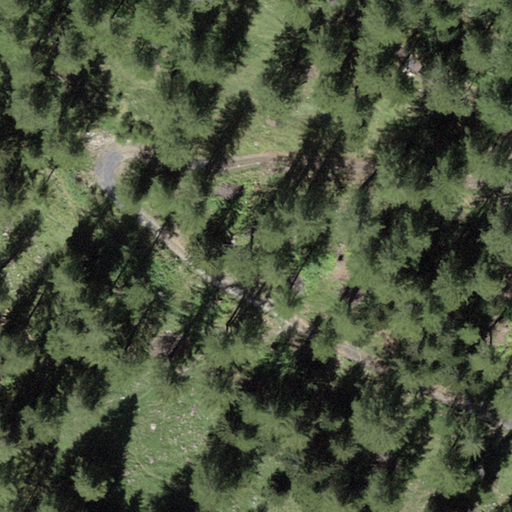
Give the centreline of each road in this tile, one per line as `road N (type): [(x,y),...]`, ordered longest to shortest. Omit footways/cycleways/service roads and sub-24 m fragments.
road 1 (track): [(511,177),(132,149),(106,161),(110,190),(222,281),(511,413)]
road 2 (track): [(327,0),(511,119)]
